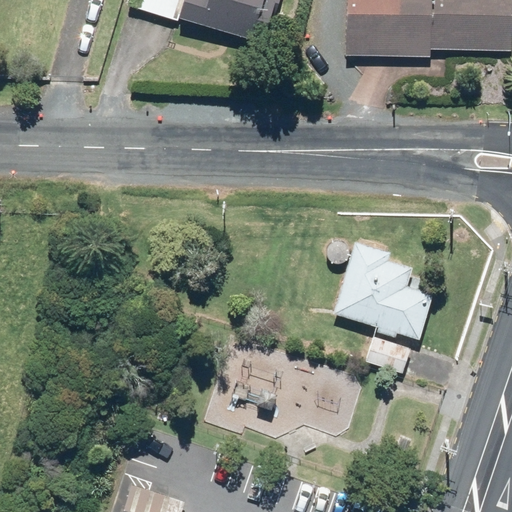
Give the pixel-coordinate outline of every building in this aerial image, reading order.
[(187,0),(182,16),(265,42),(278,1),(281,1),(281,0),(187,0)] [(511,0),(349,0),(348,54),(432,56),(433,48),(511,50),(511,0)] [(392,251),(357,241),(335,313),(380,326),(379,331),(397,336),(399,332),(421,339),(435,294),(409,286),(415,266),(390,259),(392,251)] [(413,348),(376,336),(367,360),(405,372),(413,348)] [(183,511),(188,500),(133,483),(123,511),(183,511)]
